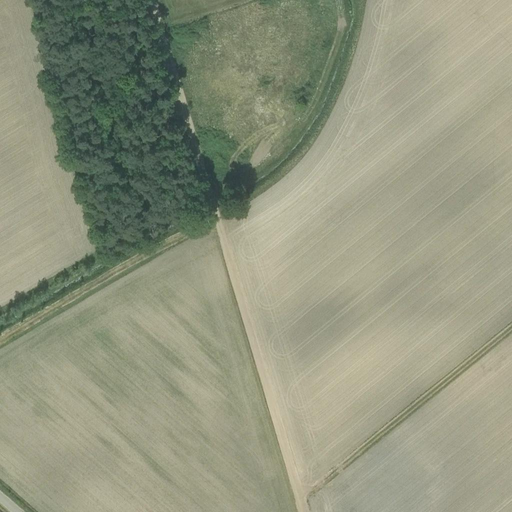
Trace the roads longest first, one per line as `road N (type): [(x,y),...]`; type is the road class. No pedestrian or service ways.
road 1 (track): [(305,511),(210,198)]
road 2 (track): [(210,198),(151,0)]
